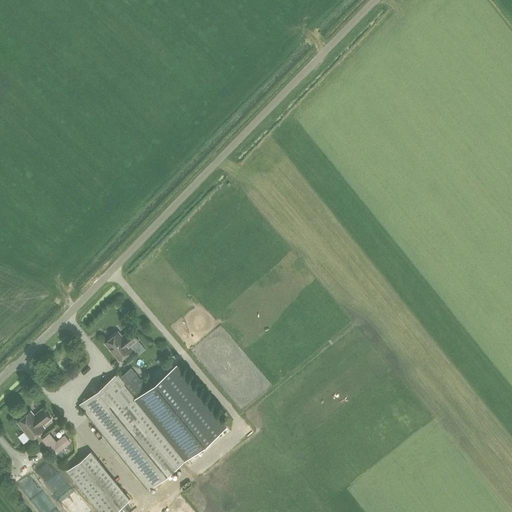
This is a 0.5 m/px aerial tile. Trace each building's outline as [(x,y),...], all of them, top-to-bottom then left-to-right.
[(119,331),(105,342),(119,359),(133,348),(130,345),(139,338),(131,329),(125,334),(126,336),(124,337),(119,331)] [(148,388),(137,396),(187,458),(226,426),(176,364),(148,388)] [(126,383),(118,373),(81,403),(150,488),(187,458),(137,396),(126,383)] [(131,379),(126,383),(137,396),(148,388),(144,383),(138,387),(131,379)] [(31,410),(17,421),(31,438),(45,427),(43,424),(51,418),(43,408),(37,413),(39,415),(36,417),(31,410)] [(49,432),(42,438),(55,453),(70,441),(65,434),(56,441),(49,432)] [(91,451),(68,470),(101,511),(112,511),(129,498),(91,451)] [(216,470),(206,478),(214,488),(224,480),(216,470)] [(68,500),(74,511),(90,511),(76,485),(68,489),(73,497),(68,500)] [(197,499),(187,507),(190,511),(200,511),(204,509),(197,499)]
